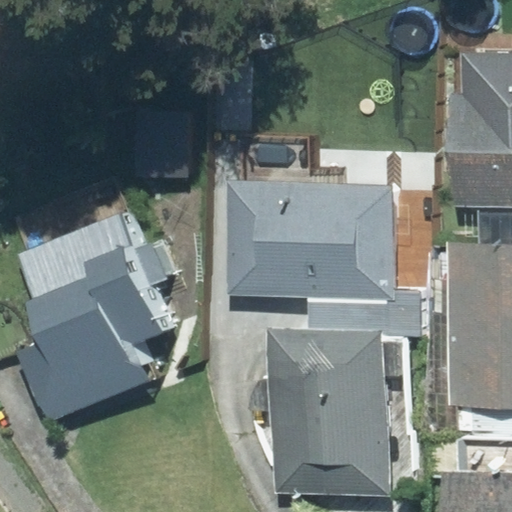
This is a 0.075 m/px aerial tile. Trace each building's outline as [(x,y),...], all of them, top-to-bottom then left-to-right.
[(511,53),(467,53),(466,96),(459,96),(456,209),(511,209),(511,53)] [(234,182),(230,297),(396,304),(401,189),(234,182)] [(18,355),(47,425),(157,381),(143,347),(174,335),(125,214),(8,261),(41,345),(18,355)] [(511,243),(451,243),(450,407),(511,407),(511,243)] [(389,500),(389,332),(274,332),(274,500),(389,500)] [(511,511),(511,473),(447,472),(445,511),(511,511)]
